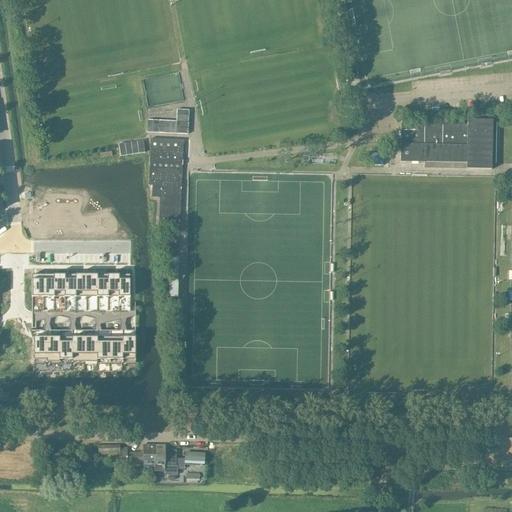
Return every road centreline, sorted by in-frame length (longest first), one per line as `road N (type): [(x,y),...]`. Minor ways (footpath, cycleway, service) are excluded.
road 1 (unclassified): [(0,435),(511,442)]
road 2 (residential): [(0,247),(14,247),(0,112)]
road 3 (track): [(511,469),(428,467),(410,489),(409,511)]
